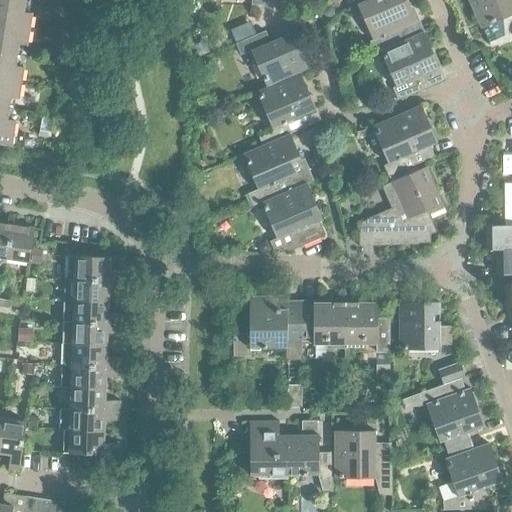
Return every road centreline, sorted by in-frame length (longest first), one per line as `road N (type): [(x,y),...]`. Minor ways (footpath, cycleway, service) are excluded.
road 1 (residential): [(150,260),(445,268)]
road 2 (residential): [(0,185),(124,213),(150,260)]
road 3 (residential): [(328,413),(149,415)]
road 4 (residential): [(445,268),(468,297),(511,416)]
road 5 (residential): [(338,119),(307,9),(260,22)]
road 6 (residential): [(150,260),(149,415)]
road 7 (residential): [(0,479),(148,499)]
road 8 (residential): [(474,123),(462,225),(445,268)]
road 9 (residential): [(338,119),(467,79)]
